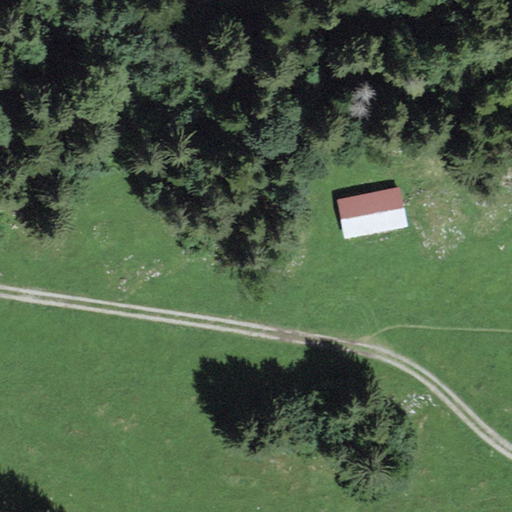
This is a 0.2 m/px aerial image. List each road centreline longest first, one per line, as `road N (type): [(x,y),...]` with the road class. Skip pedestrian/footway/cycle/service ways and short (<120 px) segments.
road 1 (track): [(0,285),(362,344)]
road 2 (track): [(362,344),(438,378),(511,450)]
